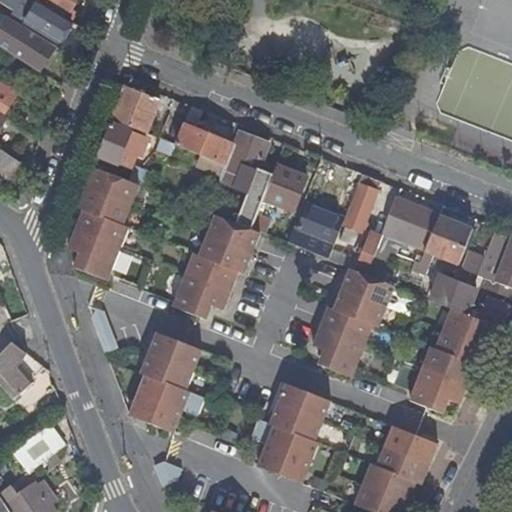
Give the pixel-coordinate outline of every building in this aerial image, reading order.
[(1,0),(16,9),(10,19),(22,27),(25,23),(58,43),(62,37),(72,21),(41,2),(37,0),(1,0)] [(42,0),(69,15),(73,9),(78,0),(37,0),(41,2),(42,0)] [(0,46),(40,72),(55,48),(22,27),(10,19),(6,16),(0,24),(0,46)] [(76,47),(62,37),(58,43),(55,48),(72,58),(76,47)] [(0,82),(0,110),(2,112),(15,92),(0,82)] [(159,100),(125,86),(112,120),(146,134),(159,100)] [(204,111),(192,107),(185,122),(195,126),(204,111)] [(134,170),(146,138),(111,123),(98,156),(134,170)] [(234,145),(184,125),(176,146),(204,157),(225,166),(234,145)] [(236,216),(233,222),(252,230),(256,219),(263,200),(274,172),(261,167),(270,144),(239,132),(234,145),(225,166),(221,177),(217,187),(235,194),(240,181),(253,186),(241,218),(236,216)] [(0,173),(9,180),(21,162),(0,148),(0,173)] [(199,169),(221,177),(225,166),(204,157),(199,169)] [(84,211),(81,217),(125,235),(129,226),(124,224),(139,186),(95,167),(79,208),(84,211)] [(307,179),(276,167),(274,172),(263,200),(294,211),(307,179)] [(135,171),(131,181),(150,189),(155,178),(135,171)] [(381,182),(365,176),(362,175),(357,186),(361,188),(339,242),(353,248),(362,228),(366,230),(369,224),(364,222),(381,182)] [(313,180),(304,203),(308,204),(311,205),(320,182),(313,180)] [(333,202),(348,209),(357,186),(342,180),(333,202)] [(435,216),(398,201),(380,246),(390,249),(395,238),(422,248),(435,216)] [(308,204),(291,245),(306,251),(310,240),(316,242),(312,253),(328,260),(331,251),(344,219),(311,205),(308,204)] [(194,252),(191,261),(236,279),(238,273),(244,275),(261,233),(252,230),(216,216),(200,255),(194,252)] [(108,280),(125,235),(81,217),(69,249),(81,253),(87,256),(81,269),(108,280)] [(433,255),(459,266),(466,249),(473,231),(440,217),(425,251),(433,255)] [(270,225),(256,219),(252,230),(261,233),(266,235),(270,225)] [(485,230),(476,253),(485,257),(494,234),(485,230)] [(476,253),(471,251),(464,268),(463,270),(485,279),(481,288),(511,300),(511,239),(494,233),(494,234),(485,257),(476,253)] [(331,251),(328,260),(355,271),(367,275),(375,255),(378,247),(382,238),(370,234),(358,262),(331,251)] [(375,255),(382,258),(385,250),(378,247),(375,255)] [(466,249),(459,266),(464,268),(471,251),(466,249)] [(428,267),(433,255),(425,251),(422,258),(420,263),(428,267)] [(75,267),(81,269),(87,256),(81,253),(75,267)] [(386,259),(382,258),(375,255),(367,275),(377,280),(386,259)] [(223,310),(236,279),(191,261),(173,306),(201,317),(206,304),(211,306),(223,310)] [(428,267),(420,263),(415,261),(412,269),(425,274),(428,267)] [(328,306),(325,314),(369,332),(372,326),(377,328),(394,287),(350,269),(334,308),(328,306)] [(442,275),(431,301),(466,315),(468,311),(477,289),(442,275)] [(485,296),(477,315),(476,319),(500,329),(511,307),(485,296)] [(206,319),(211,306),(206,304),(201,317),(206,319)] [(107,312),(97,308),(94,317),(107,351),(119,346),(107,312)] [(430,347),(427,355),(471,373),(474,367),(478,369),(495,327),(450,310),(434,349),(430,347)] [(351,377),(369,332),(325,314),(313,346),(324,351),(330,353),(325,366),(351,377)] [(202,350),(156,333),(141,372),(145,374),(130,414),(174,431),(183,408),(197,414),(204,395),(186,388),(202,350)] [(31,380),(45,368),(12,343),(0,354),(0,371),(1,372),(0,373),(0,382),(14,399),(34,383),(31,380)] [(318,363),(325,366),(330,353),(324,351),(318,363)] [(459,404),(471,373),(427,355),(409,400),(437,411),(442,398),(448,400),(459,404)] [(329,402),(284,383),(269,422),(260,418),(253,436),(266,441),(257,464),(302,482),(318,441),(314,440),(329,402)] [(443,414),(448,400),(442,398),(437,411),(443,414)] [(402,511),(415,482),(422,484),(437,444),(393,426),(378,465),(371,463),(355,503),(376,511),(402,511)] [(66,456),(60,448),(48,457),(55,465),(66,456)] [(153,466),(162,486),(176,480),(180,469),(163,463),(153,466)] [(14,511),(55,511),(50,504),(57,499),(45,481),(38,486),(35,481),(18,493),(13,484),(1,493),(14,511)] [(0,511),(10,511),(0,497),(0,511)]
